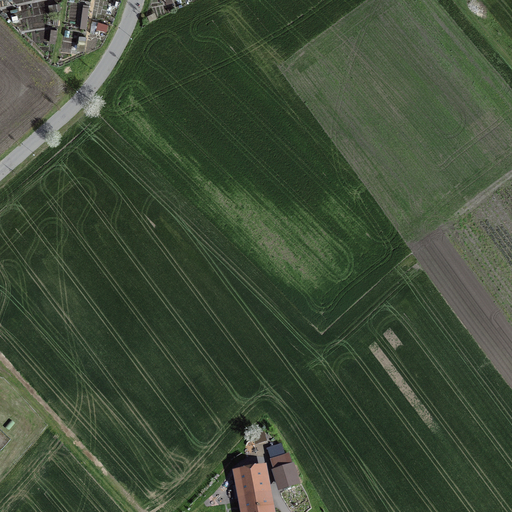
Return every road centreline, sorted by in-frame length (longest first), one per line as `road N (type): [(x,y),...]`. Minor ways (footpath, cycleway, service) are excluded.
road 1 (residential): [(136,0),(101,72),(0,171)]
road 2 (track): [(129,511),(0,371)]
